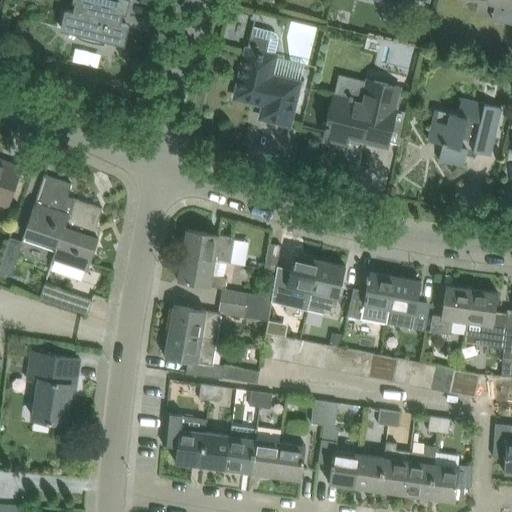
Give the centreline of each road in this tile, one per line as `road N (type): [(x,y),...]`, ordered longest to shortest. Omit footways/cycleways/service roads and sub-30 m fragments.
road 1 (unclassified): [(511,252),(291,210),(161,171)]
road 2 (unclassified): [(108,482),(125,339),(161,171)]
road 3 (unclassified): [(283,511),(108,482)]
road 4 (unclassified): [(161,171),(198,0)]
road 5 (unclassified): [(161,171),(0,115)]
